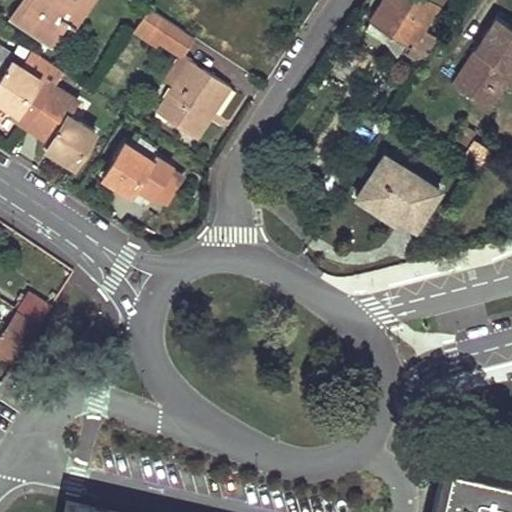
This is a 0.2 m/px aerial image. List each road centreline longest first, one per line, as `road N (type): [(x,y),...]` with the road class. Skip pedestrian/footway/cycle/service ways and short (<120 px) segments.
road 1 (residential): [(342,0),(239,156),(232,255)]
road 2 (residential): [(0,476),(38,415),(66,398),(212,428)]
road 3 (unclassified): [(212,428),(287,464),(326,461),(377,426),(392,386)]
road 4 (unclassified): [(0,184),(155,290)]
road 5 (unclassified): [(511,279),(377,311),(343,310)]
road 6 (unclassified): [(155,290),(145,321),(155,365),(212,428)]
road 7 (unclassified): [(392,386),(421,363),(511,339)]
road 8 (unclassified): [(343,310),(291,274),(232,255)]
